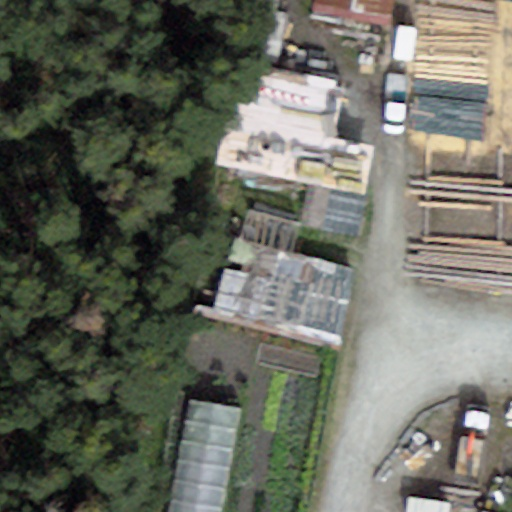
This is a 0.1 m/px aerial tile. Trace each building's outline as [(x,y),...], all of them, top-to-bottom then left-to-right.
[(404,0),(320,0),(318,11),(399,27),(404,0)] [(270,61),(262,113),(345,126),(354,74),(270,61)] [(305,180),(296,222),(354,235),(363,193),(305,180)] [(223,265),(212,308),(337,340),(355,270),(294,254),(286,282),(223,265)] [(188,394),(164,511),(217,511),(239,404),(188,394)]
